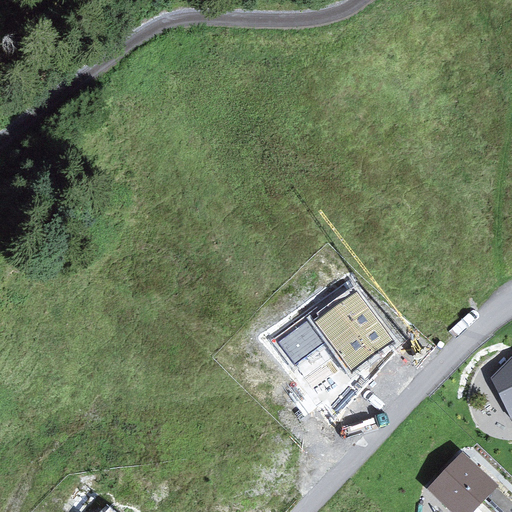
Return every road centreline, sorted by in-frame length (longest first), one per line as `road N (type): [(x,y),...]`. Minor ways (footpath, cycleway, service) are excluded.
road 1 (track): [(343,0),(323,12),(184,14),(133,32),(0,121)]
road 2 (residential): [(294,511),(500,299),(511,296)]
